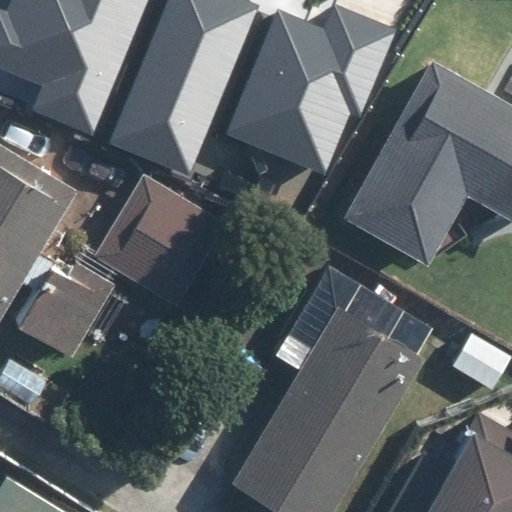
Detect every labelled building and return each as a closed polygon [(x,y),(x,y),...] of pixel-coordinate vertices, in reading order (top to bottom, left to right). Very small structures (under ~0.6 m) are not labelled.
[(251,24),(134,0),(58,0),(41,90),(230,128),(251,24)] [(374,67),(300,21),(237,121),(311,168),(374,67)] [(511,102),(429,54),(339,211),(423,259),(463,189),(511,217),(511,102)] [(0,315),(3,311),(76,355),(88,334),(105,344),(134,295),(44,242),(78,184),(0,138),(0,315)] [(225,224),(142,172),(89,257),(172,309),(225,224)] [(296,367),(231,475),(291,511),(331,511),(427,353),(413,344),(425,325),(324,264),(271,352),(296,367)] [(457,456),(428,440),(386,511),(511,511),(511,420),(486,405),(457,456)] [(72,511),(8,469),(0,481),(0,511),(72,511)]
